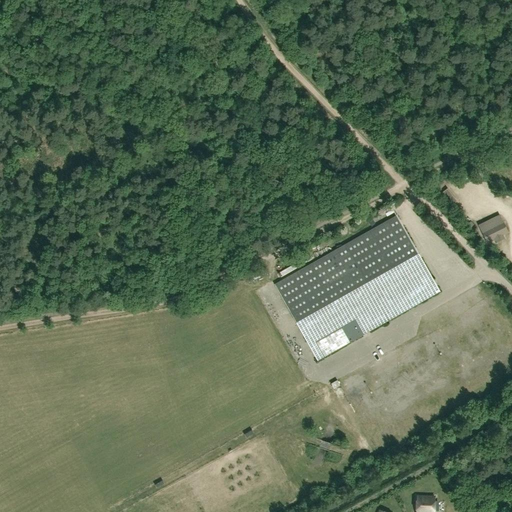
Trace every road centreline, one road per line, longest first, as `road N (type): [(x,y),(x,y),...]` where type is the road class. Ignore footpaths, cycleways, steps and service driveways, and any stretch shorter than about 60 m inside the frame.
road 1 (track): [(0,327),(192,293),(409,186)]
road 2 (track): [(404,182),(279,56),(238,0)]
road 3 (track): [(511,417),(346,511)]
